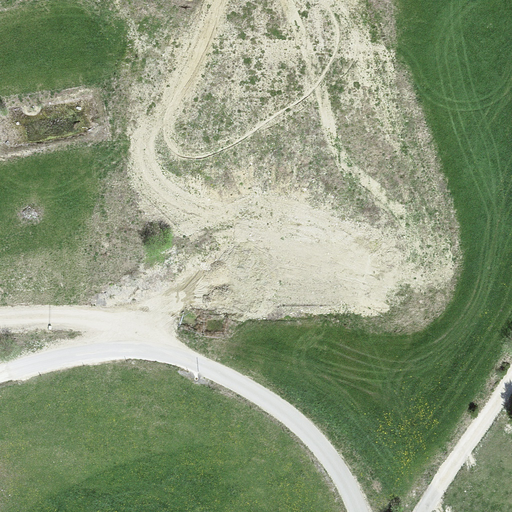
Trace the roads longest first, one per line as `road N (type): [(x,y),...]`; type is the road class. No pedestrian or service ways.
road 1 (track): [(353,511),(312,446),(272,414),(194,370),(125,351)]
road 2 (track): [(416,511),(511,362)]
road 3 (track): [(0,325),(40,320),(125,351)]
road 4 (track): [(125,351),(49,356),(0,374)]
